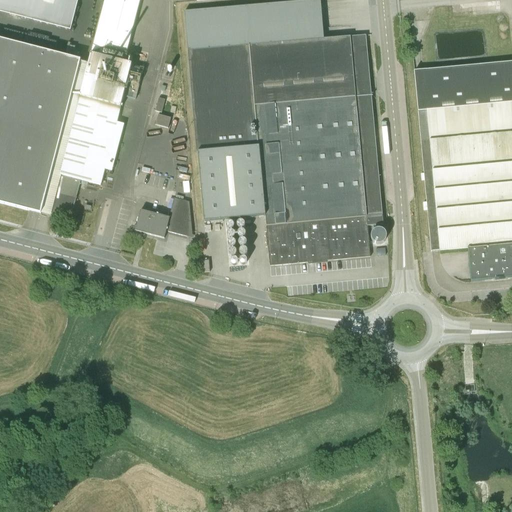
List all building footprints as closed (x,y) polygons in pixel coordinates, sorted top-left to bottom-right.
[(136,100),(144,69),(124,64),(140,0),(105,0),(55,195),(56,195),(51,214),(71,219),(81,181),(101,186),(124,97),(136,100)] [(184,12),(188,51),(323,39),(319,0),(184,12)] [(368,226),(383,225),(366,36),(323,39),(188,51),(197,152),(198,152),(259,147),(265,217),(270,267),(308,263),(308,265),(314,264),(314,262),(322,262),(322,263),(326,263),(326,261),(370,257),(368,226)] [(0,203),(41,214),(81,61),(0,39),(0,203)] [(495,279),(496,279),(496,281),(495,281),(496,282),(505,281),(506,280),(505,280),(505,278),(507,278),(508,277),(509,277),(509,273),(511,272),(511,62),(508,63),(414,72),(424,175),(421,175),(422,181),(424,181),(431,252),(473,248),(476,276),(493,275),(493,278),(494,278),(495,279)] [(162,113),(165,100),(159,99),(155,112),(162,113)] [(168,128),(171,118),(158,115),(156,125),(168,128)] [(259,147),(198,152),(204,222),(265,217),(259,147)] [(193,238),(189,202),(174,199),(170,218),(141,211),(137,226),(134,226),(132,233),(140,235),(141,233),(164,239),(166,231),(193,238)] [(377,257),(386,256),(385,249),(376,249),(377,257)] [(200,261),(201,273),(210,272),(209,260),(200,261)]
